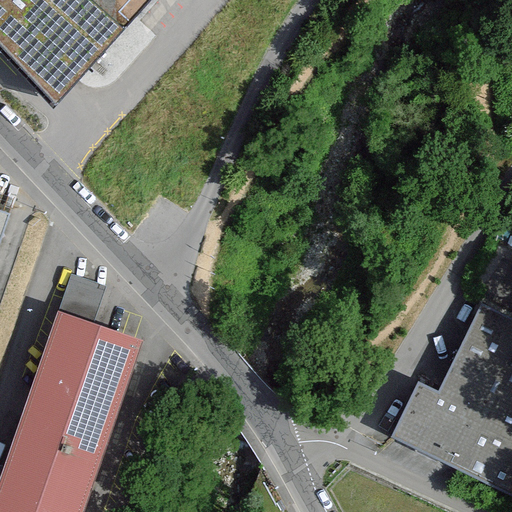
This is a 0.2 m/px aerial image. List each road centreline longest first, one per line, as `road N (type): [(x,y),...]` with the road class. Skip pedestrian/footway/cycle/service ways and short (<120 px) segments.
road 1 (residential): [(0,129),(291,447)]
road 2 (residential): [(474,511),(341,448),(291,447)]
